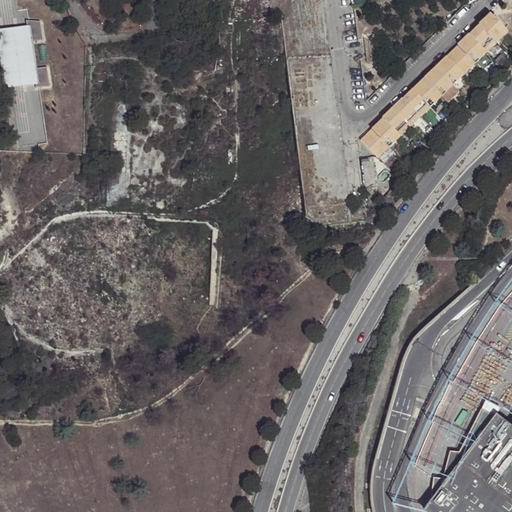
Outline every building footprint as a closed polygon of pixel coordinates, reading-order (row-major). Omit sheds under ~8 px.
[(496,43),(508,32),(489,14),(360,141),(378,159),(389,148),(401,137),(411,127),(421,117),(430,108),(442,97),(453,85),(464,75),(475,64),(487,53),(496,43)] [(32,26),(34,41),(43,40),(40,21),(27,21),(27,26),(32,26)] [(27,26),(0,30),(0,51),(1,61),(6,90),(37,86),(41,85),(38,69),(34,41),(32,26),(27,26)] [(508,60),(501,54),(495,60),(501,67),(508,60)] [(41,85),(37,86),(37,88),(50,86),(47,68),(38,69),(41,85)] [(453,85),(442,97),(448,103),(459,92),(453,85)] [(435,118),(429,125),(435,130),(440,135),(446,128),(442,124),(435,118)] [(395,153),(389,148),(378,159),(383,164),(395,153)] [(486,402),(482,410),(500,416),(503,410),(486,402)] [(434,479),(431,506),(500,416),(482,410),(459,454),(450,454),(442,480),(434,479)] [(511,511),(511,424),(500,416),(431,506),(427,511),(428,511),(511,511)]
